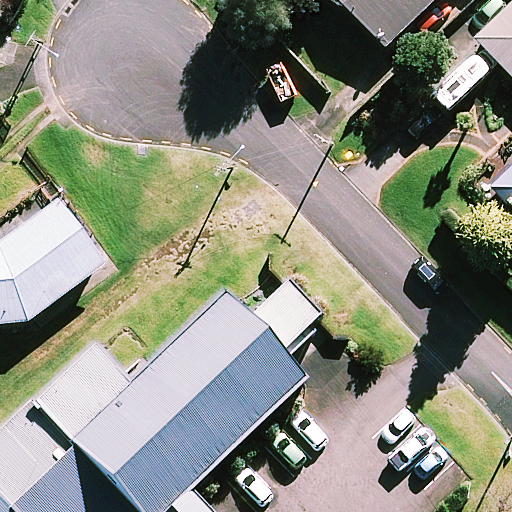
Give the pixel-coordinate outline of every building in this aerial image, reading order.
[(345,0),(391,47),(439,0),(345,0)] [(511,0),(475,35),(511,73),(511,0)] [(511,171),(496,187),(511,204),(511,171)] [(0,332),(29,330),(109,270),(57,201),(0,243),(0,332)] [(310,369),(228,285),(140,371),(99,329),(0,425),(0,473),(38,511),(252,511),(209,467),(310,369)]
